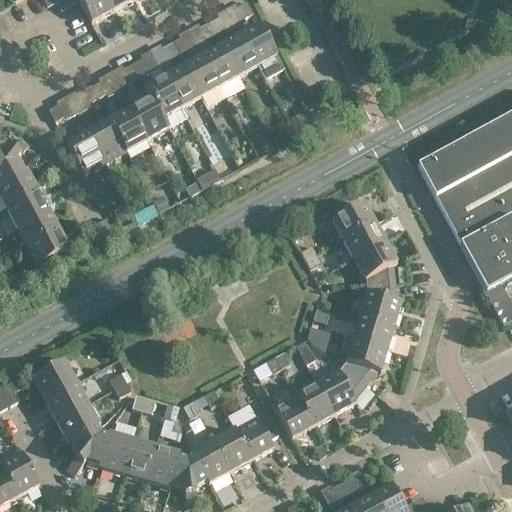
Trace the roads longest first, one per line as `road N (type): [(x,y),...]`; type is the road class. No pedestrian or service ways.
road 1 (residential): [(465,398),(262,511)]
road 2 (residential): [(216,0),(33,93)]
